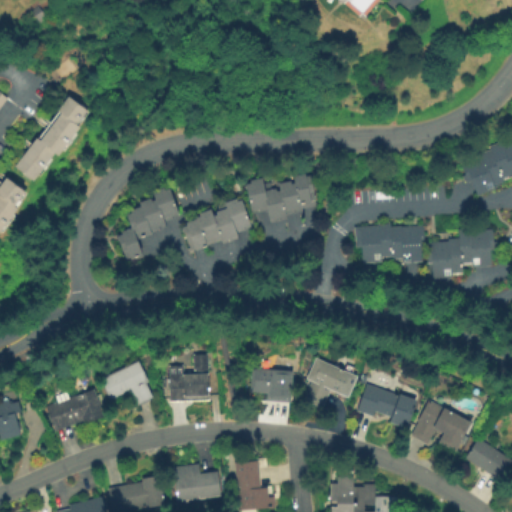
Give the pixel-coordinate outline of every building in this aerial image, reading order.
[(387,0),(369,21),(345,0),(387,0)] [(46,18),(39,23),(31,13),(38,8),(46,18)] [(0,91),(9,98),(0,109),(0,91)] [(71,96),(93,112),(82,126),(85,128),(64,157),(59,154),(37,183),(17,167),(39,138),(43,141),(64,114),(60,111),(71,96)] [(511,176),(511,140),(451,160),(458,183),(469,179),(474,194),(494,188),(493,183),(511,176)] [(254,211),(248,184),(253,183),(253,180),(265,178),(266,183),(276,181),(277,183),(281,183),(294,180),(294,184),(297,183),(296,175),(308,173),(308,176),(314,175),(319,206),(304,209),(305,210),(289,213),(291,218),(272,223),(269,208),(254,211)] [(0,190),(10,178),(30,194),(20,208),(22,210),(0,239),(0,197),(2,195),(0,194),(0,190)] [(176,213),(168,190),(121,207),(129,228),(113,233),(123,260),(140,254),(133,235),(164,224),(162,218),(176,213)] [(185,228),(190,226),(189,223),(199,220),(198,219),(203,217),(202,214),(214,209),(216,216),(220,215),(219,212),(229,208),(227,203),(239,199),(240,202),(245,200),(255,227),(241,232),(242,237),(224,244),(223,240),(210,245),(211,248),(194,254),(185,228)] [(419,222),(352,226),(353,247),(359,247),(360,263),(421,259),(419,222)] [(490,226),(455,230),(456,238),(423,241),(425,262),(429,262),(430,278),(461,275),(461,267),(489,264),(487,250),(492,249),(490,226)] [(511,311),(511,287),(497,287),(497,304),(510,304),(509,311),(511,311)] [(210,352),(211,399),(172,400),(170,364),(185,363),(185,365),(195,365),(195,353),(210,352)] [(296,369),(294,399),(291,399),(291,402),(268,400),(269,392),(251,391),(253,366),(275,368),(276,362),(284,362),(284,355),(294,355),(293,363),(294,363),(293,369),(296,369)] [(359,370),(347,398),(338,394),(339,391),(333,389),(324,408),(304,399),(313,379),(308,377),(318,355),(337,364),(339,360),(359,370)] [(141,358),(152,379),(148,381),(156,396),(139,404),(132,389),(112,399),(102,378),(141,358)] [(82,382),(79,374),(86,371),(90,378),(82,382)] [(360,382),(363,373),(366,374),(367,371),(370,371),(366,383),(360,382)] [(421,398),(411,427),(392,421),(394,416),(377,410),(374,416),(358,410),(368,382),(402,394),(402,392),(421,398)] [(107,415),(86,422),(85,419),(56,430),(48,405),(59,401),(57,395),(68,391),(71,396),(96,387),(107,415)] [(2,439),(0,430),(0,402),(5,401),(4,399),(6,395),(10,397),(11,402),(21,399),(24,410),(18,412),(23,433),(2,439)] [(418,420),(430,398),(446,407),(447,405),(475,420),(459,451),(441,441),(445,434),(437,430),(429,444),(412,435),(420,421),(418,420)] [(511,456),(511,463),(501,480),(466,456),(480,435),(511,456)] [(239,510),(236,461),(254,459),(254,458),(268,457),(269,465),(261,466),(262,487),(270,486),(271,496),(276,496),(277,507),(239,510)] [(174,466),(201,463),(202,472),(221,470),(224,495),(180,500),(174,466)] [(111,487),(144,480),(144,477),(163,474),(168,504),(148,507),(148,505),(115,511),(111,487)] [(393,511),(394,495),(372,495),(372,483),(351,483),(351,475),(335,475),(335,483),(328,483),(327,511),(393,511)] [(108,511),(57,511),(71,507),(70,504),(104,495),(108,511)]
